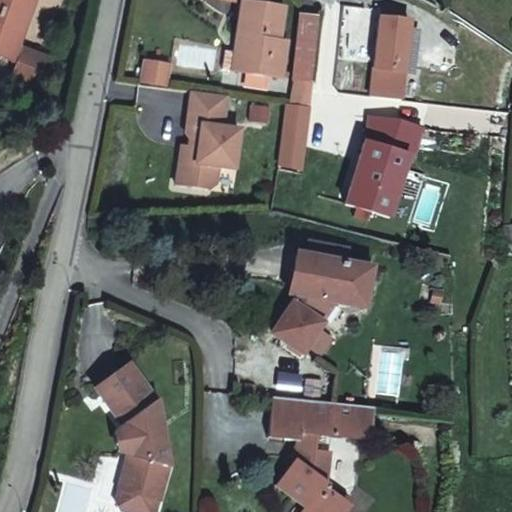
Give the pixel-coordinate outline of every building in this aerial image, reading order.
[(0,0),(0,54),(3,56),(18,13),(28,16),(34,0),(0,0)] [(238,76),(281,82),(286,46),(278,45),(283,11),(240,5),(236,40),(243,41),(238,76)] [(18,13),(3,56),(19,62),(14,77),(26,82),(28,78),(34,80),(48,56),(18,44),(28,16),(18,13)] [(396,122),(403,63),(410,64),(413,36),(405,35),(406,22),(376,19),(363,140),(343,205),(388,218),(405,157),(412,158),(421,128),(396,122)] [(243,41),(236,40),(231,75),(238,76),(243,41)] [(143,65),(140,85),(165,89),(168,68),(143,65)] [(225,99),(190,94),(184,133),(189,138),(197,139),(196,148),(188,147),(180,146),(177,175),(193,177),(191,187),(207,189),(215,183),(217,167),(231,170),(238,133),(221,131),(225,99)] [(441,151),(486,110),(470,94),(425,135),(441,151)] [(197,139),(189,138),(188,147),(196,148),(197,139)] [(193,177),(177,175),(176,185),(191,187),(193,177)] [(511,254),(511,227),(500,227),(499,254),(511,254)] [(304,259),(342,265),(344,250),(306,244),(304,259)] [(285,343),(304,313),(313,298),(361,306),(368,269),(342,265),(304,259),(294,257),(289,287),(297,291),(269,333),(285,343)] [(285,343),(300,352),(318,322),(304,313),(285,343)] [(154,401),(127,365),(94,389),(122,428),(128,455),(118,489),(121,489),(117,503),(121,510),(127,511),(152,511),(153,511),(156,500),(157,500),(167,465),(154,401)] [(372,408),(271,397),(268,435),(296,438),(296,444),(304,449),(297,461),(295,459),(276,486),(310,510),(308,511),(348,511),(345,502),(322,486),(324,483),(321,480),(325,449),(309,447),(311,432),(370,438),(372,408)]
